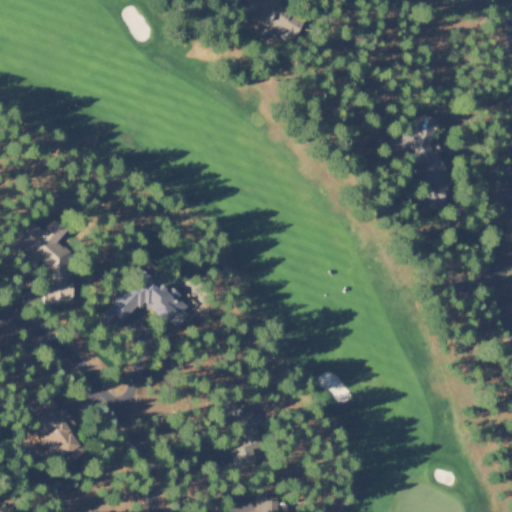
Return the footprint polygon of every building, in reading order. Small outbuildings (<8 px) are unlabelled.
[(237,5),(271,34),(279,34),(282,37),(291,26),(291,19),(286,14),(286,7),(277,0),(257,0),(245,0),(241,0),(237,5)] [(412,128),(393,122),(386,147),(401,151),(401,152),(432,161),(440,134),(430,131),(434,117),(416,112),(412,128)] [(424,208),(425,203),(436,205),(438,193),(432,191),(432,188),(420,186),(416,207),(424,208)] [(70,301),(58,225),(30,229),(29,222),(5,226),(9,250),(21,248),(23,263),(40,260),(41,264),(46,263),(49,278),(40,280),(44,305),(70,301)] [(139,299),(171,325),(186,306),(139,268),(106,308),(121,320),(139,299)] [(41,431),(37,433),(45,456),(62,450),(66,459),(77,455),(53,392),(30,400),(41,431)] [(275,511),(276,498),(252,497),(252,508),(260,508),(259,511),(275,511)]
